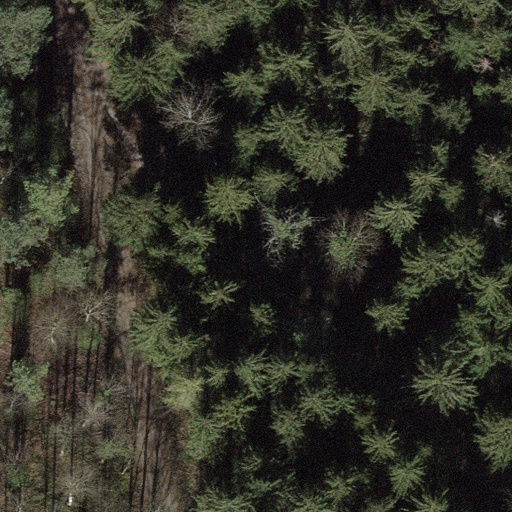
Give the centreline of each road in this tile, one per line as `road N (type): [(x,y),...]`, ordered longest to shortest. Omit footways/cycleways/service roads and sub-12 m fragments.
road 1 (track): [(48,0),(91,95),(276,304),(511,480)]
road 2 (track): [(91,95),(177,511)]
